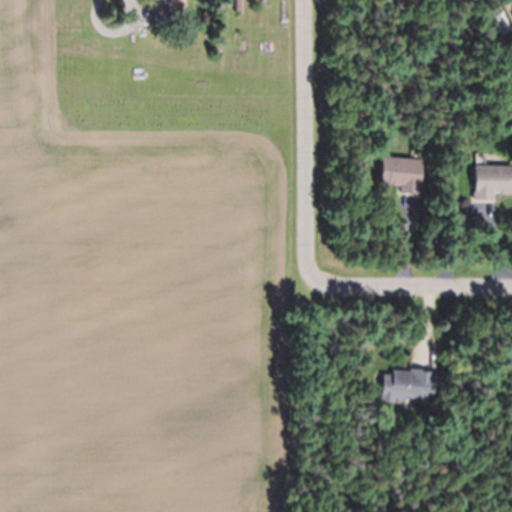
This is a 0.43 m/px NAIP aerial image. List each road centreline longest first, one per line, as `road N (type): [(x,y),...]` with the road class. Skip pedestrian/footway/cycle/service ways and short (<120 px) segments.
road 1 (residential): [(306,0),(306,248),(318,283)]
road 2 (residential): [(511,286),(318,283)]
